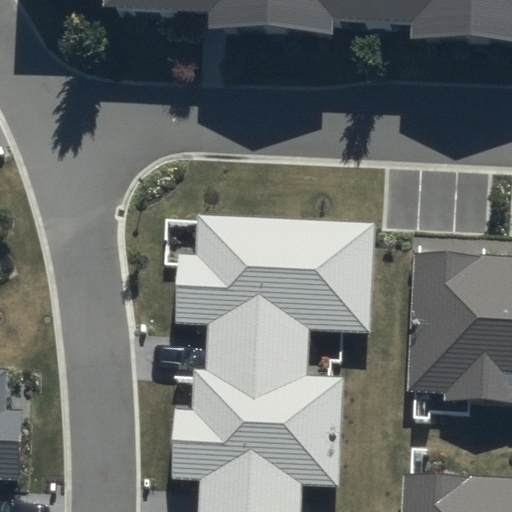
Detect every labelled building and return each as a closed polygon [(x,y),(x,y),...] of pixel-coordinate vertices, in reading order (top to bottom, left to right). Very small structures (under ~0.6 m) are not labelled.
[(511,0),(44,0),(44,4),(117,8),(115,36),(511,54),(511,0)] [(296,511),(298,479),(340,481),(344,380),(305,378),(307,330),(370,333),(374,228),(206,221),(205,261),(184,260),(182,319),(213,321),(211,369),(196,369),(194,409),(173,408),(170,480),(204,482),(202,511),(296,511)] [(511,261),(418,257),(411,389),(441,391),(441,402),(511,405),(511,261)] [(0,511),(0,474),(22,475),(24,414),(3,413),(5,372),(0,371),(0,511)] [(511,511),(511,483),(409,478),(407,511),(511,511)]
